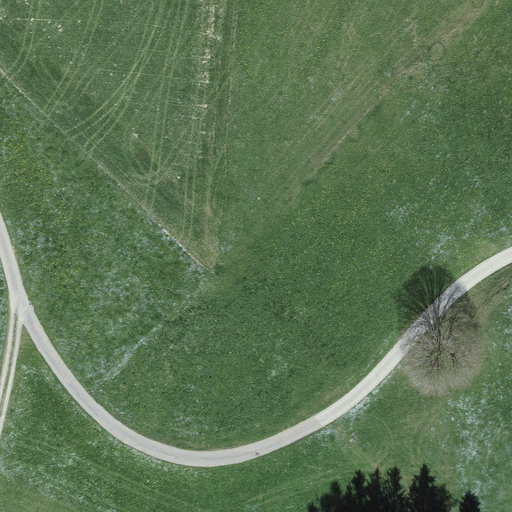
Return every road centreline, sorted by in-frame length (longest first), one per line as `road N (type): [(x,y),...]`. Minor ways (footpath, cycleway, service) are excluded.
road 1 (unclassified): [(0,235),(19,308),(98,417),(167,455),(224,457),(280,441),(341,407),(462,284),(511,255)]
road 2 (track): [(0,438),(19,308)]
